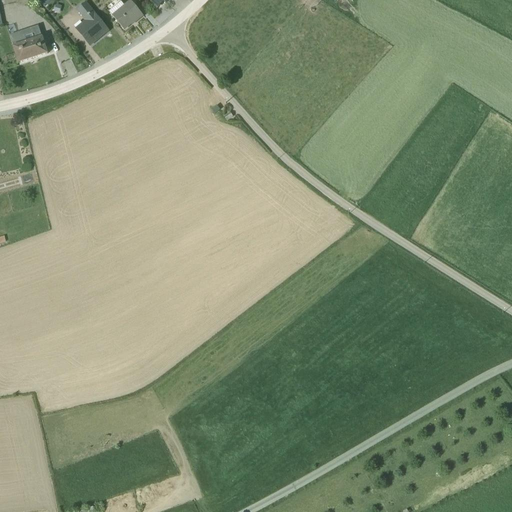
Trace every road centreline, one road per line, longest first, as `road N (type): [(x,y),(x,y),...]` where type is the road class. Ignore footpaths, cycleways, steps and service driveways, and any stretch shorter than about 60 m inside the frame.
road 1 (unclassified): [(171,33),(312,185),(511,313)]
road 2 (unclassified): [(250,511),(511,365)]
road 3 (residential): [(0,106),(88,82),(171,33)]
